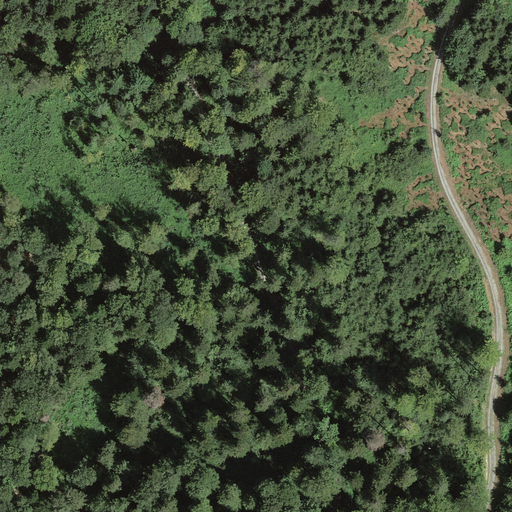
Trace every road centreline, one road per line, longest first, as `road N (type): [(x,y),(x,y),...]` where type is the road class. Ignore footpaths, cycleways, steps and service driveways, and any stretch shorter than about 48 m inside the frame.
road 1 (track): [(331,511),(330,438),(164,0)]
road 2 (track): [(459,0),(440,54),(435,134),(439,167),(494,282),(500,314),(492,490),(483,511)]
